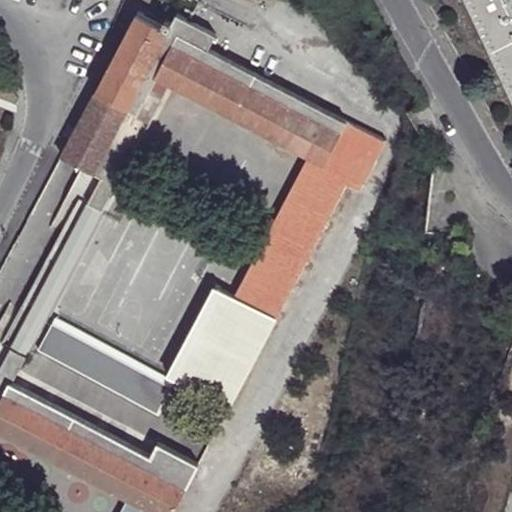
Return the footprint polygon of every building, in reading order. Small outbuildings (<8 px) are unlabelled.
[(511,0),(471,0),(494,48),(511,39),(511,0)] [(81,162),(103,174),(158,74),(172,82),(308,155),(323,163),(346,120),(208,46),(216,32),(191,19),(190,18),(177,11),(172,19),(169,25),(144,12),(138,8),(121,40),(61,151),(81,162)] [(145,9),(144,12),(169,25),(172,19),(165,16),(163,19),(145,9)] [(511,86),(511,39),(494,48),(511,86)] [(158,74),(103,174),(88,200),(104,209),(172,82),(158,74)] [(383,140),(346,120),(323,163),(345,183),(359,189),(383,140)] [(323,163),(308,155),(255,255),(268,261),(295,275),(345,183),(323,163)] [(88,200),(11,343),(27,351),(104,209),(88,200)] [(66,222),(73,209),(61,203),(54,216),(66,222)] [(268,261),(255,255),(233,295),(246,301),(268,261)] [(273,317),(295,275),(268,261),(246,301),(273,317)] [(246,301),(233,295),(216,285),(168,373),(227,405),(273,317),(246,301)] [(0,327),(7,332),(14,317),(2,311),(0,314),(0,327)] [(0,358),(0,372),(9,379),(23,352),(8,344),(0,358)] [(0,426),(124,494),(154,511),(166,511),(195,461),(154,440),(146,452),(9,379),(0,372),(0,426)] [(154,511),(124,494),(114,511),(154,511)]
